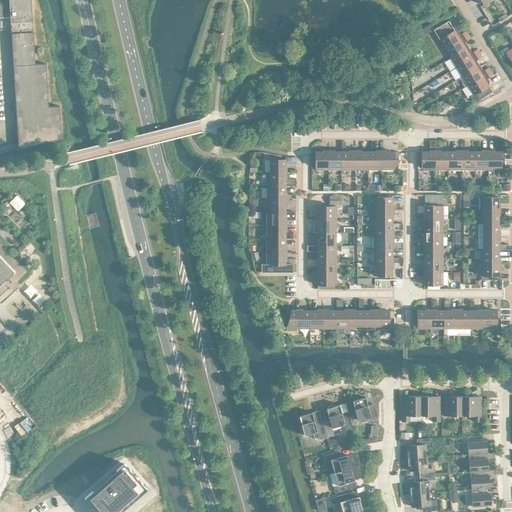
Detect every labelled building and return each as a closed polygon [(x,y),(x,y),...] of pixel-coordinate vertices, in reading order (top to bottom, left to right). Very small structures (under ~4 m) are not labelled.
[(0,17),(11,17),(19,149),(62,138),(60,105),(49,106),(46,63),(36,63),(31,0),(9,0),(10,4),(0,4),(0,17)] [(434,29),(446,48),(468,34),(466,30),(461,33),(456,26),(454,26),(453,27),(449,20),(434,29)] [(446,48),(451,57),(469,46),(466,41),(471,38),(468,34),(446,48)] [(451,57),(457,66),(480,52),(477,49),(472,52),(469,46),(451,57)] [(511,48),(509,50),(507,46),(501,51),(505,57),(508,55),(511,61),(511,48)] [(457,66),(463,76),(480,65),(477,60),(482,56),(480,52),(457,66)] [(463,76),(468,85),(491,71),(489,67),(483,70),(480,65),(463,76)] [(491,71),(468,85),(474,94),(489,85),(488,84),(490,83),(490,81),(488,78),(493,75),(491,71)] [(316,169),(329,169),(329,151),(315,151),(315,166),(316,166),(316,169)] [(329,169),(342,169),(342,151),(329,151),(329,169)] [(342,169),(355,169),(355,151),(342,151),(342,169)] [(355,169),(368,169),(368,151),(355,151),(355,169)] [(368,169),(382,169),(382,151),(368,151),(368,169)] [(382,151),(382,169),(395,169),(395,166),(395,151),(382,151)] [(424,169),(435,169),(435,151),(422,151),(419,151),(419,166),(422,166),(422,169),(424,169)] [(435,169),(449,169),(449,151),(435,151),(435,169)] [(449,169),(462,169),(462,151),(449,151),(449,169)] [(462,169),(475,169),(475,151),(462,151),(462,169)] [(475,169),(488,169),(488,151),(475,151),(475,169)] [(488,151),(488,169),(501,169),(501,166),(501,151),(488,151)] [(271,158),(271,172),(285,172),(285,159),(271,158)] [(268,172),(268,185),(285,185),(285,172),(271,172),(268,172)] [(268,185),(268,198),(285,198),(285,185),(268,185)] [(17,194),(9,202),(18,211),(26,203),(17,194)] [(342,195),(330,195),(330,204),(342,204),(342,195)] [(374,196),(374,209),(392,209),(392,196),(377,196),(374,196)] [(481,197),(481,210),(499,209),(499,196),(484,196),(484,197),(481,197)] [(268,198),(268,211),(285,211),(285,198),(268,198)] [(6,201),(1,206),(6,211),(11,206),(6,201)] [(318,205),(318,219),(336,219),(336,206),(333,206),(333,205),(318,205)] [(425,205),(425,218),(443,218),(443,205),(440,205),(425,205)] [(374,209),(374,223),(392,223),(392,209),(374,209)] [(484,223),(499,223),(499,209),(481,210),(481,223),(484,223)] [(268,211),(268,225),(285,225),(285,218),(295,218),(295,211),(285,211),(268,211)] [(425,218),(425,232),(443,232),(443,218),(425,218)] [(318,219),(318,232),(336,232),(336,219),(318,219)] [(374,223),(374,236),(392,236),(392,223),(374,223)] [(484,223),(484,236),(499,236),(499,223),(484,223)] [(268,225),(268,238),(285,238),(285,225),(268,225)] [(318,232),(318,245),(336,245),(336,232),(318,232)] [(425,232),(425,245),(443,245),(443,232),(425,232)] [(374,236),(374,249),(392,249),(392,236),(374,236)] [(484,249),(499,249),(510,249),(510,244),(499,244),(499,236),(484,236),(484,249)] [(268,238),(268,251),(285,251),(285,238),(268,238)] [(318,245),(318,258),(336,258),(336,245),(318,245)] [(425,245),(425,258),(443,258),(443,245),(425,245)] [(374,249),(374,262),(392,262),(392,249),(374,249)] [(481,249),(481,262),(499,262),(499,249),(484,249),(481,249)] [(285,251),(268,251),(268,264),(271,264),(278,264),(278,272),(292,272),(292,264),(285,264),(285,251)] [(0,254),(0,289),(0,285),(16,271),(0,254)] [(318,258),(318,271),(336,271),(336,258),(318,258)] [(425,258),(425,271),(443,271),(443,258),(425,258)] [(392,262),(374,262),(374,275),(377,275),(377,276),(392,276),(392,262)] [(499,262),(481,262),(481,275),(484,275),(484,276),(499,276),(499,262)] [(336,271),(318,271),(318,285),(333,285),(333,284),(336,284),(336,271)] [(443,271),(425,271),(425,285),(440,285),(440,284),(443,284),(443,271)] [(310,328),(310,310),(290,310),(286,330),(297,330),(297,325),(297,328),(310,328)] [(323,310),(310,310),(310,328),(323,328),(323,310)] [(337,310),(323,310),(323,328),(337,328),(337,310)] [(350,310),(337,310),(337,328),(350,328),(350,310)] [(363,310),(350,310),(350,328),(363,328),(363,310)] [(376,310),(363,310),(363,328),(376,328),(376,310)] [(389,310),(376,310),(376,328),(389,328),(389,325),(389,310)] [(418,328),(431,328),(431,310),(418,310),(418,325),(418,328)] [(431,310),(431,328),(444,328),(444,325),(444,310),(431,310)] [(457,310),(444,310),(444,325),(457,325),(457,310)] [(470,310),(457,310),(457,325),(457,328),(470,328),(470,310)] [(484,310),(470,310),(470,328),(484,328),(484,310)] [(497,310),(484,310),(484,328),(497,328),(497,325),(497,310)] [(409,415),(421,415),(421,398),(415,398),(415,396),(403,396),(403,421),(409,421),(409,415)] [(421,398),(421,415),(433,415),(433,421),(440,421),(440,396),(427,396),(427,398),(421,398)] [(444,415),(462,415),(462,398),(457,398),(457,396),(444,396),(444,415)] [(462,398),(462,415),(474,415),(474,421),(481,421),(481,396),(468,396),(468,398),(462,398)] [(372,419),(378,418),(374,404),(368,405),(366,397),(353,400),(358,420),(371,416),(372,419)] [(353,427),(349,413),(343,415),(340,404),(327,408),(332,427),(345,423),(347,429),(353,427)] [(319,437),(320,439),(327,437),(322,420),(315,422),(312,412),(299,415),(305,435),(313,432),(315,438),(319,437)] [(467,436),(469,454),(484,453),(487,453),(486,441),(483,441),(483,435),(467,436)] [(336,438),(329,440),(331,447),(338,445),(336,438)] [(407,445),(408,458),(426,456),(426,449),(433,448),(432,438),(419,439),(420,444),(407,445)] [(331,459),(335,472),(351,467),(348,454),(338,457),(337,451),(325,455),(326,461),(331,459)] [(470,472),(485,470),(489,470),(488,458),(484,458),(484,453),(469,454),(470,472)] [(422,469),(422,475),(435,474),(434,468),(427,469),(426,456),(408,458),(409,470),(422,469)] [(124,462),(85,497),(97,511),(119,511),(147,488),(124,462)] [(351,467),(335,472),(338,485),(334,486),(335,492),(347,489),(346,483),(355,480),(351,467)] [(470,472),(472,489),(487,488),(490,487),(489,475),(486,476),(485,470),(470,472)] [(410,481),(411,494),(429,492),(428,480),(435,480),(435,474),(422,475),(423,480),(410,481)] [(487,488),(472,489),(473,506),(491,505),(490,493),(487,493),(487,488)] [(429,492),(411,494),(412,506),(425,505),(425,511),(438,510),(437,499),(430,500),(429,492)] [(340,501),(343,511),(350,511),(363,509),(359,496),(349,499),(347,493),(330,497),(332,503),(340,501)]
